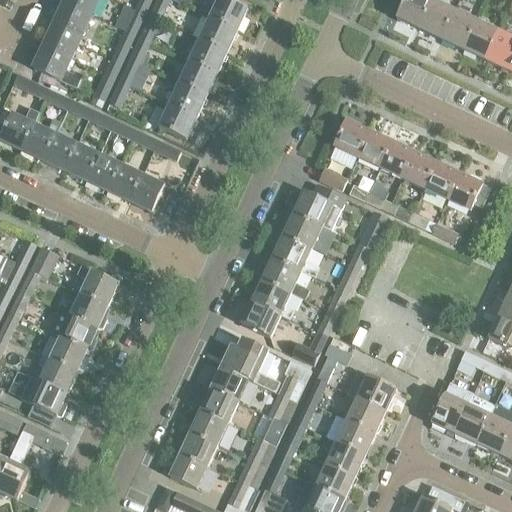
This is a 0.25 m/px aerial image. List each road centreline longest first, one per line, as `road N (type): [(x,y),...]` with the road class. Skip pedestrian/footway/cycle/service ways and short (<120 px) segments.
road 1 (residential): [(167,258),(288,0)]
road 2 (residential): [(54,509),(167,258)]
road 3 (residential): [(217,280),(109,511)]
road 4 (residential): [(321,53),(217,280)]
road 5 (residential): [(321,53),(511,144)]
road 6 (residential): [(167,258),(0,177)]
road 7 (residential): [(378,511),(403,455),(511,506)]
